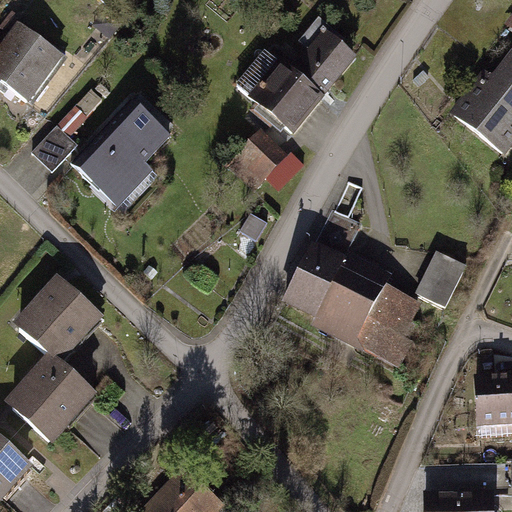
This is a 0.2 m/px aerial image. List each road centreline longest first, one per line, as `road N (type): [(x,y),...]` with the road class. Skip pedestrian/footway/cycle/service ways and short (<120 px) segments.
road 1 (residential): [(202,375),(437,0)]
road 2 (residential): [(0,174),(202,375)]
road 3 (residential): [(389,511),(452,354),(475,338),(511,341)]
road 4 (residential): [(77,511),(202,375)]
road 5 (residential): [(202,375),(320,511)]
